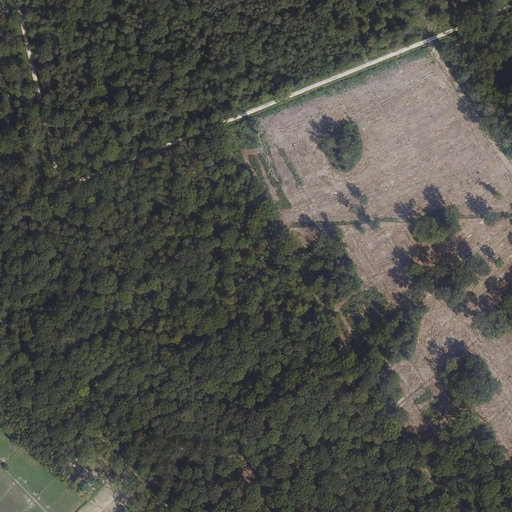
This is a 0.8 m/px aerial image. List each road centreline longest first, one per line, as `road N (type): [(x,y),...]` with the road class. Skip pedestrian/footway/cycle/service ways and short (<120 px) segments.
road 1 (track): [(511,8),(59,190)]
road 2 (track): [(213,125),(453,511)]
road 3 (track): [(59,190),(14,0)]
road 4 (track): [(424,41),(511,173)]
